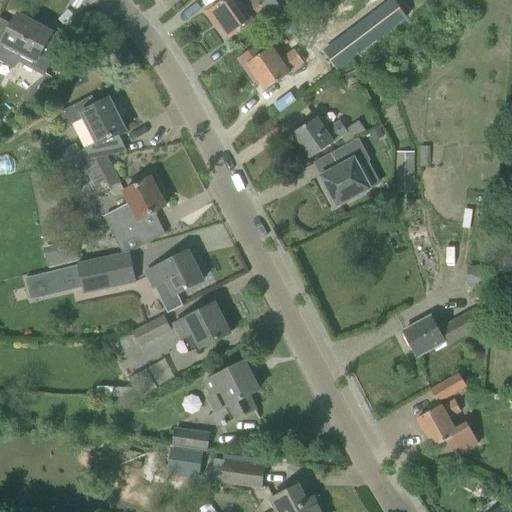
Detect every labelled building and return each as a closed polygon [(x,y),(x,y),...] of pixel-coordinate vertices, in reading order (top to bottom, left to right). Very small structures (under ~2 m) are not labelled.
[(214,4),(204,11),(216,29),(220,26),(229,38),(245,27),(263,14),(252,0),(245,5),(241,0),(227,0),(223,3),(216,7),(214,4)] [(0,54),(5,45),(35,61),(31,67),(44,74),(61,43),(49,37),(51,33),(18,15),(12,25),(0,18),(0,54)] [(336,50),(348,41),(331,16),(301,38),(321,66),(338,53),(336,50)] [(288,72),(303,62),(293,50),(279,60),(271,47),(265,51),(260,43),(237,59),(254,84),(258,81),(265,91),(281,80),(289,73),(288,72)] [(27,105),(40,94),(33,86),(21,98),(27,105)] [(93,159),(106,157),(123,153),(127,152),(127,151),(123,151),(116,136),(126,131),(109,99),(96,105),(92,96),(74,105),(60,112),(67,126),(83,118),(96,143),(80,151),(76,144),(55,154),(60,166),(93,159)] [(333,144),(333,143),(348,133),(340,121),(325,132),(316,118),(294,133),(311,159),(333,144)] [(378,127),(369,132),(374,140),(383,135),(378,127)] [(358,167),(370,161),(358,139),(331,153),(338,167),(321,177),(328,191),(325,193),(332,205),(335,204),(336,207),(370,189),(358,167)] [(395,192),(413,192),(414,152),(396,152),(395,192)] [(106,157),(93,159),(109,189),(120,183),(106,157)] [(103,218),(122,253),(134,250),(146,244),(152,241),(140,220),(165,206),(150,178),(124,192),(130,204),(103,218)] [(46,247),(50,267),(79,260),(74,241),(46,247)] [(147,272),(154,287),(167,314),(183,306),(177,294),(203,281),(202,279),(205,278),(198,265),(195,266),(187,252),(147,272)] [(135,284),(127,254),(78,267),(85,297),(135,284)] [(467,285),(491,286),(492,267),(468,266),(467,285)] [(403,332),(417,357),(444,343),(446,346),(466,335),(474,349),(487,341),(490,301),(439,329),(432,316),(403,332)] [(174,324),(181,339),(193,333),(201,348),(229,334),(214,304),(174,324)] [(133,332),(140,346),(170,331),(163,317),(133,332)] [(212,395),(208,397),(223,426),(255,410),(248,396),(258,391),(244,362),(205,382),(212,395)] [(458,376),(431,390),(438,404),(465,389),(458,376)] [(511,399),(507,395),(501,400),(507,406),(511,400),(511,399)] [(449,419),(461,413),(454,401),(442,408),(441,406),(416,419),(433,448),(446,441),(455,457),(478,443),(469,428),(457,434),(449,419)] [(175,430),(173,446),(207,451),(209,435),(175,430)] [(207,451),(173,446),(169,474),(203,479),(207,451)] [(222,483),(260,488),(263,468),(225,462),(222,483)] [(459,483),(470,490),(475,482),(464,475),(459,483)] [(275,511),(319,511),(313,498),(306,501),(299,486),(281,494),(269,500),(275,510),(275,511)]
